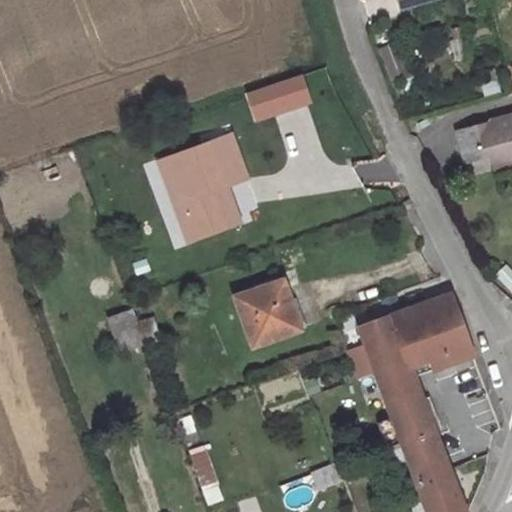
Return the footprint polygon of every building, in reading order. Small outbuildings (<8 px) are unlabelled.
[(245,96),(253,121),(311,102),(303,77),(245,96)] [(511,123),(460,137),(465,157),(498,149),(503,167),(511,164),(511,123)] [(238,178),(221,135),(160,156),(179,205),(167,210),(179,238),(219,223),(206,189),(238,178)] [(511,272),(505,265),(493,275),(511,295),(511,272)] [(289,276),(236,295),(255,347),(308,327),(289,276)] [(414,464),(451,450),(419,368),(476,346),(455,288),(360,322),(414,464)] [(126,312),(105,318),(115,347),(136,341),(126,312)] [(269,409),(289,404),(282,377),(262,382),(269,409)] [(205,506),(222,500),(204,445),(187,450),(205,506)] [(414,464),(425,490),(433,511),(467,511),(468,511),(469,501),(451,450),(414,464)] [(301,490),(330,478),(325,463),(295,473),(301,490)] [(433,511),(425,490),(411,496),(417,511),(433,511)]
